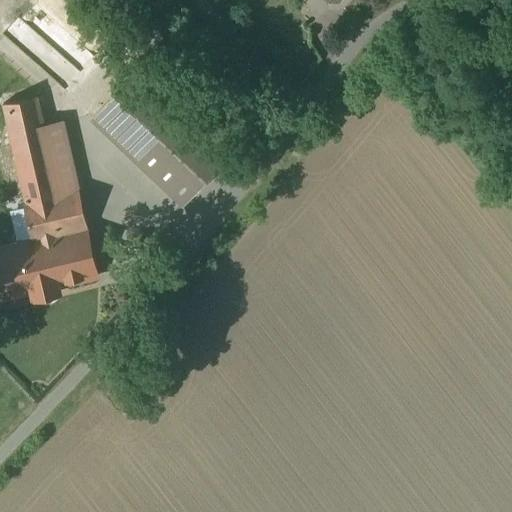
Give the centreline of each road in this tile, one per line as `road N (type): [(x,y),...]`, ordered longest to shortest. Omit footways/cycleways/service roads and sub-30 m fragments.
road 1 (residential): [(414,0),(348,46),(0,449)]
road 2 (unknown): [(176,247),(112,114),(4,0)]
